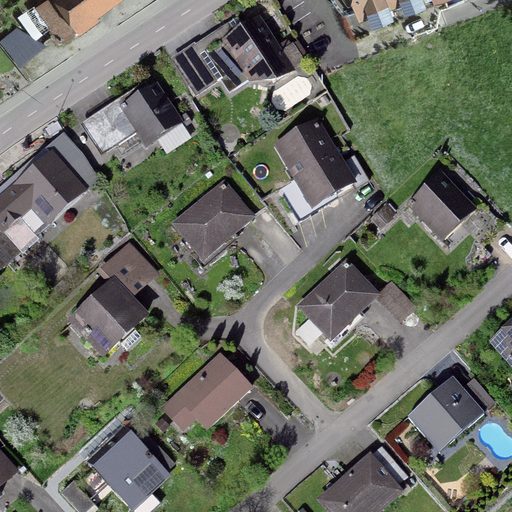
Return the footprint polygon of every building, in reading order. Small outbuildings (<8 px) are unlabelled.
[(106,0),(47,0),(35,9),(58,40),(75,28),(72,24),(106,0)] [(390,0),(331,0),(334,4),(342,14),(362,6),(364,11),(390,0)] [(291,72),(280,54),(256,20),(220,43),(222,45),(205,57),(230,93),(247,81),(245,78),(260,67),(271,84),(291,72)] [(142,146),(177,122),(154,87),(118,110),(142,146)] [(83,134),(99,159),(122,143),(106,118),(83,134)] [(351,188),(316,127),(277,150),(295,181),(277,191),(297,225),(316,214),(313,209),(327,201),(323,195),(330,191),(334,198),(351,188)] [(50,158),(0,202),(0,230),(19,252),(49,226),(45,222),(79,192),(50,158)] [(439,176),(406,207),(437,240),(456,222),(477,244),(498,225),(479,205),(472,211),(439,176)] [(250,221),(222,188),(173,228),(201,261),(250,221)] [(370,222),(378,231),(389,221),(388,219),(392,215),(385,208),(370,222)] [(0,271),(20,254),(19,252),(0,230),(0,271)] [(126,293),(147,272),(127,251),(105,271),(116,282),(126,293)] [(299,310),(329,341),(374,299),(345,267),(299,310)] [(139,339),(131,331),(143,320),(111,286),(70,324),(102,358),(117,344),(125,353),(139,339)] [(511,330),(496,345),(511,362),(511,330)] [(205,432),(248,392),(222,364),(202,383),(198,378),(162,412),(181,432),(194,419),(205,432)] [(451,381),(406,419),(437,455),(482,416),(451,381)] [(151,511),(158,506),(146,492),(164,475),(129,438),(97,468),(131,505),(127,510),(129,511),(151,511)] [(0,485),(13,474),(0,459),(0,485)] [(327,495),(341,511),(379,511),(399,495),(368,459),(327,495)]
